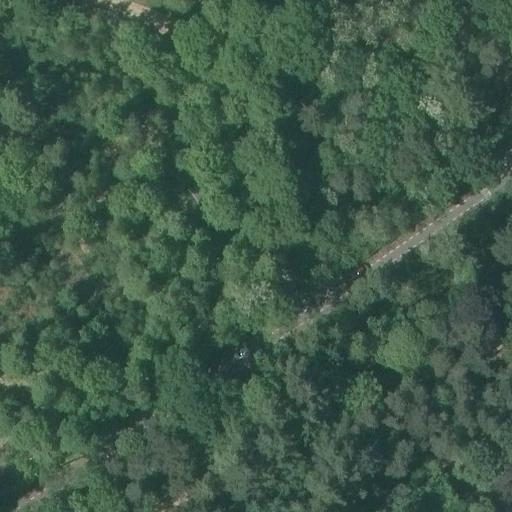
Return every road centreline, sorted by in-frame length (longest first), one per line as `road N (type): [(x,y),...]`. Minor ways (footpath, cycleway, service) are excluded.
road 1 (track): [(90,0),(511,157)]
road 2 (tertiary): [(19,511),(299,315)]
road 3 (unclassified): [(299,315),(232,52)]
road 4 (tertiary): [(299,315),(511,179)]
